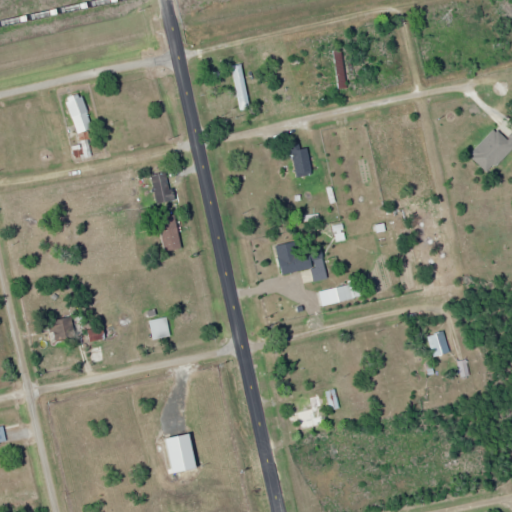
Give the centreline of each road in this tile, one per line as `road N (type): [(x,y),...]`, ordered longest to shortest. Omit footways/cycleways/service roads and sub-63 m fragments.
road 1 (tertiary): [(277,511),(165,0)]
road 2 (residential): [(0,93),(410,0)]
road 3 (residential): [(467,80),(196,138)]
road 4 (residential): [(55,511),(0,256)]
road 5 (residential): [(0,397),(240,346)]
road 6 (track): [(196,138),(0,178)]
